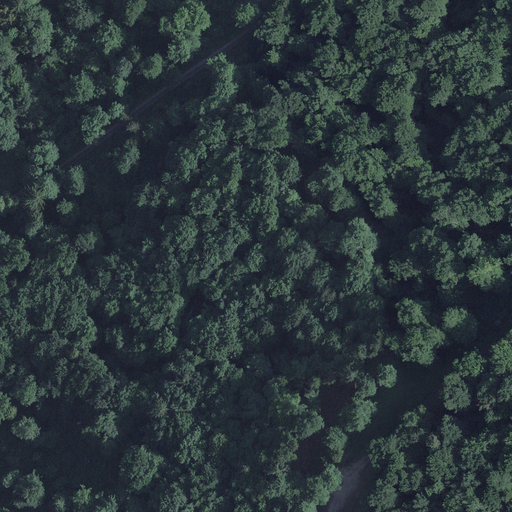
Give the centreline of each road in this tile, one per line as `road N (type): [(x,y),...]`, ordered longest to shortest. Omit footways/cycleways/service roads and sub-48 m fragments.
road 1 (track): [(0,201),(85,154),(234,44),(311,0)]
road 2 (track): [(511,300),(425,350),(328,465),(309,511)]
